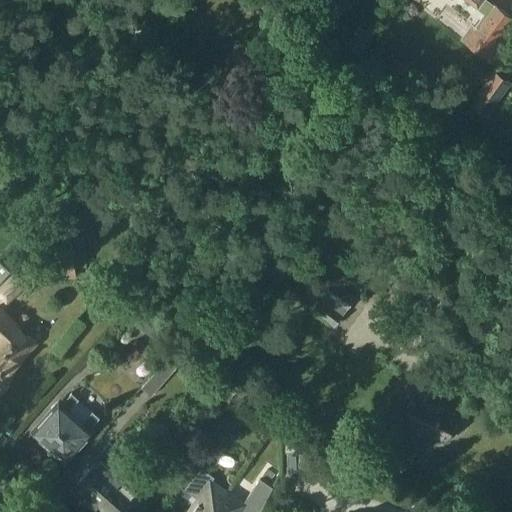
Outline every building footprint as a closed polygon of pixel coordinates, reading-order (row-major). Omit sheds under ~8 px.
[(476,26),(473,24),(462,39),(488,58),(508,32),(484,15),(476,26)] [(358,50),(369,33),(360,27),(349,44),(358,50)] [(511,82),(495,70),(470,104),(488,117),(511,83),(511,82)] [(75,243),(75,241),(55,241),(55,278),(77,278),(77,269),(86,269),(86,243),(75,243)] [(0,282),(11,271),(0,260),(0,282)] [(20,267),(0,285),(0,296),(7,304),(33,281),(20,267)] [(298,297),(314,308),(312,310),(335,326),(356,297),(333,281),(332,282),(317,271),(298,297)] [(120,323),(132,333),(142,322),(145,325),(152,317),(148,314),(151,310),(139,300),(120,323)] [(0,389),(9,379),(7,376),(21,361),(25,356),(26,357),(39,342),(35,338),(0,305),(0,389)] [(151,396),(177,367),(168,358),(142,387),(151,396)] [(384,414),(409,426),(413,425),(444,441),(459,410),(436,399),(441,388),(412,375),(405,389),(415,394),(408,409),(390,401),(384,414)] [(64,402),(62,400),(34,431),(66,459),(93,428),(92,427),(101,417),(93,411),(92,412),(79,400),(80,399),(73,393),(64,402)] [(216,450),(240,423),(230,413),(205,441),(216,450)] [(286,452),(288,452),(300,452),(300,449),(300,437),(286,437),(286,452)] [(99,458),(73,487),(96,508),(115,488),(125,476),(126,476),(136,465),(110,442),(97,456),(99,458)] [(300,452),(288,452),(288,471),(300,471),(300,475),(322,475),(322,449),(300,449),(300,452)] [(185,511),(175,511),(174,511),(213,511),(229,490),(216,481),(218,478),(203,468),(185,489),(196,496),(185,511)] [(125,476),(115,488),(96,508),(101,511),(136,511),(150,497),(126,476),(125,476)] [(244,501),(229,490),(213,511),(259,511),(274,487),(261,479),(244,501)]
